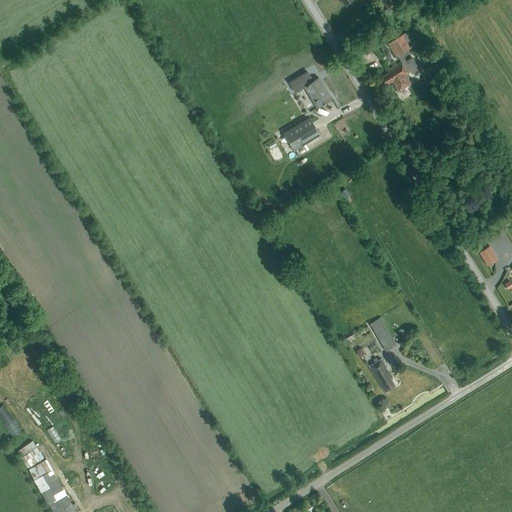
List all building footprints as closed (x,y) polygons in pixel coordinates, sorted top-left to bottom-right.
[(412,57),(406,61),(403,56),(410,52),(408,49),(417,43),(409,30),(389,43),(396,56),(397,55),(401,61),(387,70),(389,72),(381,76),(386,84),(392,80),(398,90),(410,83),(405,75),(408,73),(407,72),(410,70),(412,73),(419,69),(412,57)] [(430,63),(424,52),(417,56),(423,66),(430,63)] [(304,78),(288,88),(292,94),(304,87),(317,108),(331,99),(318,78),(308,84),(304,78)] [(283,133),(294,151),(320,135),(309,117),(283,133)] [(340,193),(345,199),(350,196),(346,189),(340,193)] [(494,254),(484,261),(487,265),(497,259),(494,254)] [(10,312),(17,308),(22,306),(5,276),(0,279),(0,299),(2,304),(0,305),(4,312),(9,309),(10,312)] [(386,351),(397,345),(380,317),(370,324),(386,351)] [(364,354),(360,348),(355,351),(359,357),(364,354)] [(385,391),(394,385),(390,378),(392,377),(381,359),(369,366),(381,386),(385,391)] [(5,403),(0,406),(0,416),(13,436),(22,430),(5,403)] [(51,432),(55,442),(61,439),(57,429),(51,432)] [(28,468),(44,458),(33,441),(17,451),(28,468)] [(65,495),(56,478),(46,459),(28,469),(38,489),(47,505),(48,504),(52,511),(76,511),(66,494),(65,495)]
